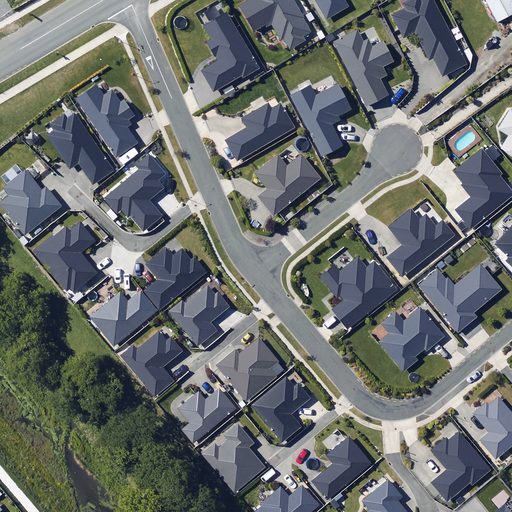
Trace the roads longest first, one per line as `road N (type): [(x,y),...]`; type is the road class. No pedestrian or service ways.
road 1 (residential): [(258,273),(358,396),(386,409),(419,404),(511,328)]
road 2 (residential): [(129,0),(228,229),(258,273)]
road 3 (residential): [(258,273),(400,150)]
road 4 (unknown): [(198,213),(126,255),(58,183)]
